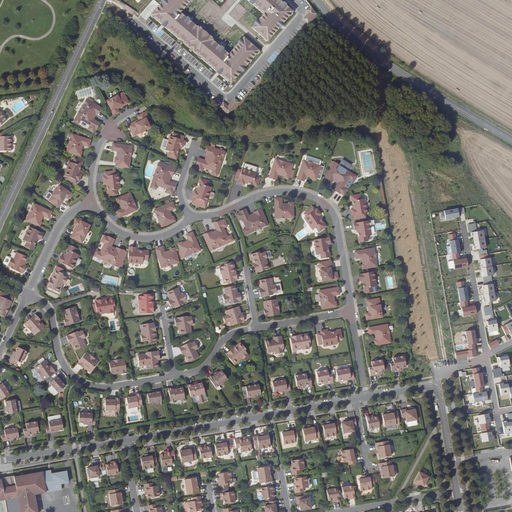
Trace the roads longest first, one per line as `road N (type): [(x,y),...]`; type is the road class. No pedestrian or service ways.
road 1 (secondary): [(0,219),(101,0)]
road 2 (secondary): [(318,0),(382,61),(511,139)]
road 3 (unclassified): [(124,440),(355,399)]
road 4 (unclassified): [(28,295),(52,317),(65,369),(92,387),(172,375)]
road 5 (unclassified): [(336,220),(315,198),(282,191),(191,218)]
road 6 (unclassified): [(0,462),(124,440)]
road 7 (unclassified): [(191,218),(138,239),(108,226),(91,202)]
